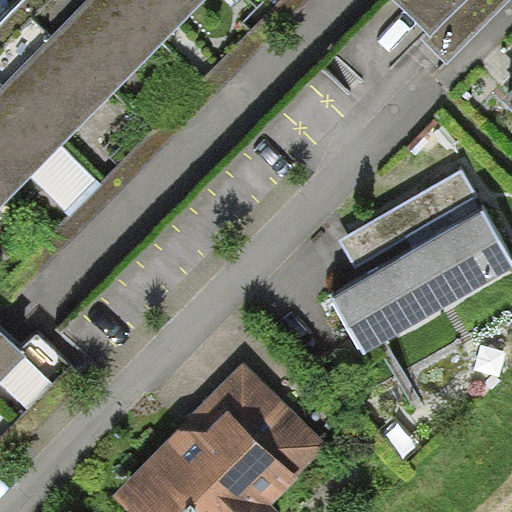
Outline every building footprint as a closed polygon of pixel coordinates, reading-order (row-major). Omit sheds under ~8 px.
[(116,75),(39,0),(3,0),(0,3),(0,56),(68,123),(116,75)] [(302,0),(273,0),(1,276),(17,292),(302,0)] [(166,24),(141,0),(39,0),(116,75),(166,24)] [(141,0),(166,24),(190,0),(141,0)] [(408,0),(431,23),(424,30),(447,54),(503,0),(408,0)] [(68,123),(0,56),(0,155),(18,173),(68,123)] [(511,89),(511,70),(502,80),(511,89)] [(211,125),(67,283),(92,306),(236,148),(211,125)] [(0,191),(18,173),(0,155),(0,191)] [(511,248),(511,240),(465,158),(341,228),(360,260),(333,275),(340,288),(365,332),(511,248)] [(0,365),(30,335),(0,305),(0,365)] [(329,436),(243,352),(115,480),(136,501),(124,511),(277,511),(284,506),(272,493),(329,436)] [(0,460),(85,374),(70,359),(0,430),(0,460)]
